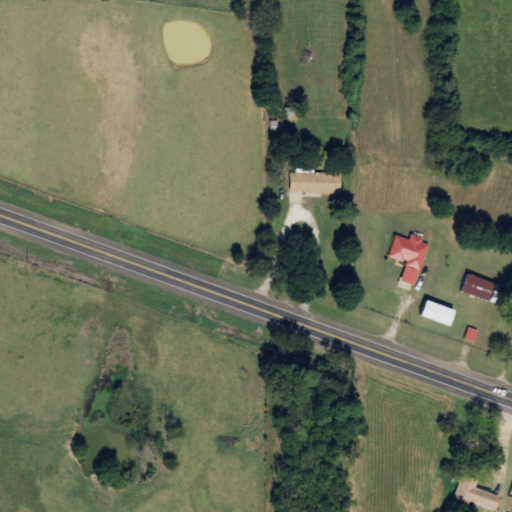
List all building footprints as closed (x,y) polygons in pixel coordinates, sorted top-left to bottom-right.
[(337,172),(292,171),(291,193),(337,194),(337,172)] [(417,286),(431,241),(412,236),(410,240),(396,235),(390,257),(408,263),(402,281),(417,286)] [(462,292),(504,307),(511,289),(469,274),(462,292)] [(456,310),(426,300),(421,316),(451,326),(456,310)] [(477,343),(481,331),(470,328),(466,340),(477,343)] [(480,480),(463,475),(456,499),(497,510),(501,496),(477,489),(480,480)]
